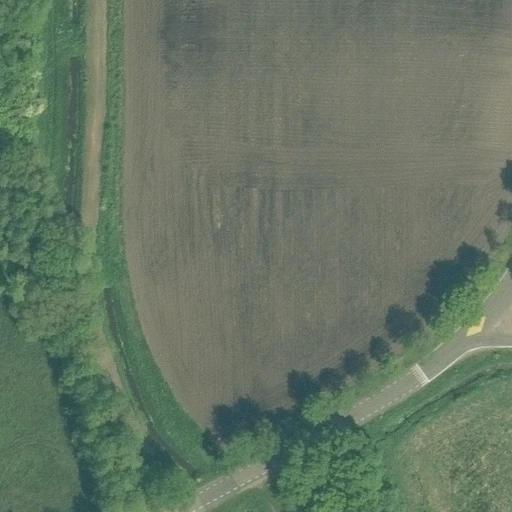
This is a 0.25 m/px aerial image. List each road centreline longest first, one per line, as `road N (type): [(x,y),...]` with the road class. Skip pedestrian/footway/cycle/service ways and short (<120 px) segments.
road 1 (track): [(95,0),(89,319),(112,403),(185,510)]
road 2 (tertiary): [(483,320),(406,385),(182,511)]
